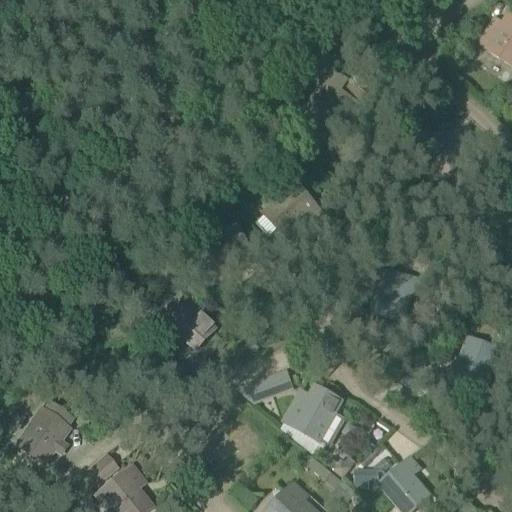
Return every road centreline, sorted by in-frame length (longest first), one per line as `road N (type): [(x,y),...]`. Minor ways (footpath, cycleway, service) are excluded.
road 1 (unknown): [(424,51),(384,122),(332,310),(333,339),(385,406),(511,485)]
road 2 (track): [(72,188),(232,70),(223,0)]
